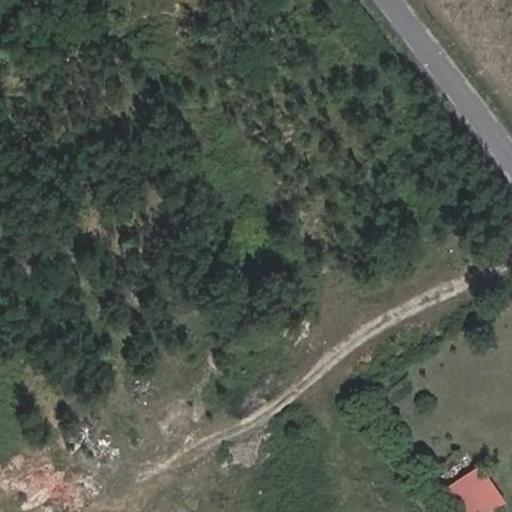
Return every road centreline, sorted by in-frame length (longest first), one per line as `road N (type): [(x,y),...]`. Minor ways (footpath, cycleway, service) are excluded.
road 1 (tertiary): [(238,0),(319,132),(331,178),(331,236),(303,309),(176,511)]
road 2 (tertiary): [(0,433),(24,200),(40,134),(81,68),(157,0)]
road 3 (tertiary): [(395,0),(511,153)]
